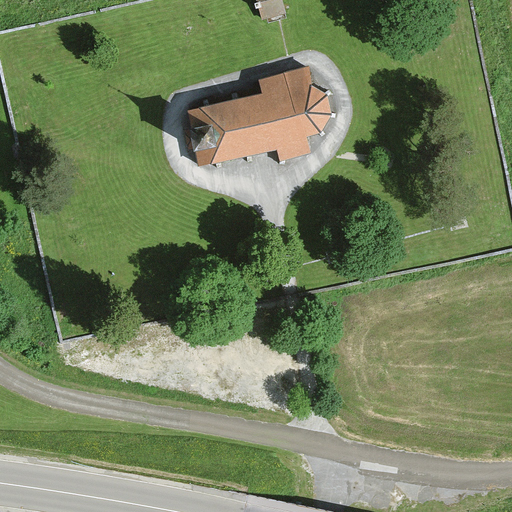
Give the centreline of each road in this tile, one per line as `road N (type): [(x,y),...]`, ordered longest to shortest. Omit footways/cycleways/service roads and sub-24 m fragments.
road 1 (unclassified): [(0,370),(79,402),(391,460),(511,466)]
road 2 (primary): [(176,511),(0,483)]
